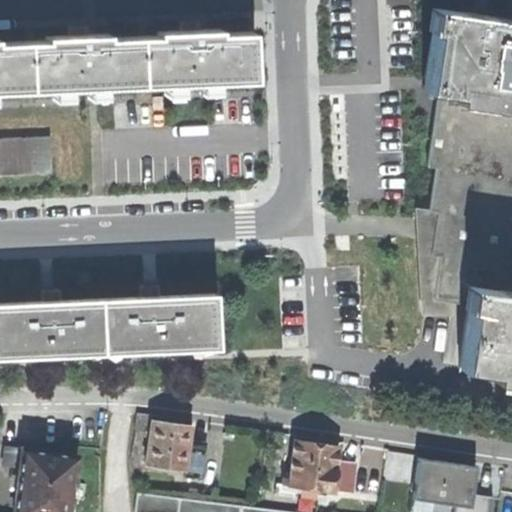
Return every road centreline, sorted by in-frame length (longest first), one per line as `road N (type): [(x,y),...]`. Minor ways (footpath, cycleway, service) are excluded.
road 1 (residential): [(511,450),(150,398),(0,396)]
road 2 (residential): [(0,232),(244,226),(283,214),(296,168),(291,0)]
